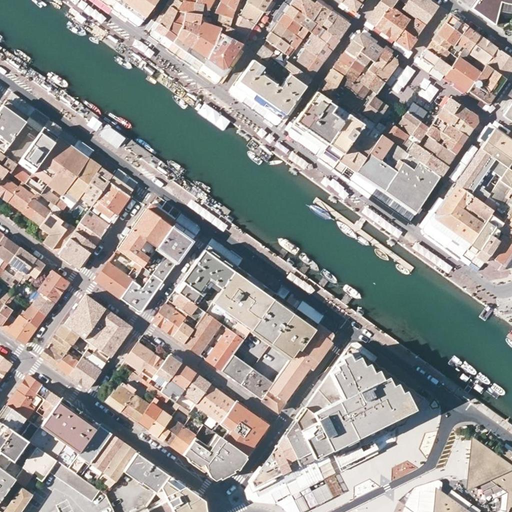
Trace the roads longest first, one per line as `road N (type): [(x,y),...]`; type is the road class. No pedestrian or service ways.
road 1 (tertiary): [(336,511),(428,466),(453,402),(349,325)]
road 2 (residential): [(219,94),(413,232)]
road 3 (residential): [(511,85),(413,232)]
road 4 (tertiary): [(151,183),(7,81)]
road 5 (tertiary): [(349,325),(209,225)]
road 6 (residential): [(141,321),(279,422)]
road 7 (residential): [(221,498),(86,402)]
road 8 (residential): [(86,0),(219,94)]
road 9 (residential): [(413,232),(503,298),(511,285)]
